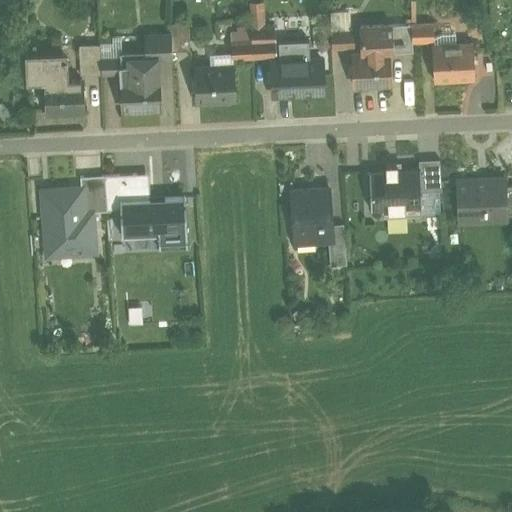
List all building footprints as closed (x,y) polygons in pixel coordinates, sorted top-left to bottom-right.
[(189,23),(171,24),(172,36),(172,52),(190,51),(189,23)] [(434,42),(433,24),(411,25),(412,42),(434,42)] [(411,25),(392,26),(394,54),(413,53),(412,42),(411,25)] [(392,26),(361,28),(362,54),(353,54),(354,86),(391,84),(389,54),(394,54),(392,26)] [(274,27),(251,28),(252,42),(253,57),(274,56),(273,42),(275,42),(274,27)] [(353,30),(332,31),(333,50),(354,48),(353,30)] [(172,36),(145,37),(146,58),(158,58),(158,59),(173,58),(172,52),(172,36)] [(252,42),(232,44),(232,58),(253,57),(252,42)] [(100,45),(80,45),(81,74),(102,74),(101,58),(100,45)] [(471,45),(434,47),(436,80),(472,79),(471,45)] [(68,58),(28,60),(29,83),(46,83),(48,114),(84,112),(82,79),(69,80),(68,58)] [(122,58),(101,58),(102,74),(122,73),(121,59),(122,59),(122,58)] [(158,59),(158,58),(146,58),(122,59),(121,59),(122,73),(123,110),(160,109),(158,59)] [(322,59),(274,62),(276,94),(324,91),(322,59)] [(233,66),(195,69),(197,102),(235,100),(233,66)] [(386,165),(386,170),(369,171),(371,211),(388,210),(388,214),(406,213),(406,209),(422,208),(422,207),(421,168),(398,169),(398,166),(389,167),(389,165),(386,165)] [(105,176),(80,177),(81,189),(90,188),(92,213),(108,212),(105,176)] [(506,179),(457,182),(459,222),(507,220),(507,217),(506,187),(506,179)] [(81,189),(43,192),(47,235),(56,234),(57,255),(95,252),(92,213),(90,188),(81,189)] [(329,188),(291,191),(295,238),(315,236),(315,242),(329,241),(333,241),(332,225),(329,188)] [(184,198),(120,201),(122,237),(124,237),(124,236),(158,234),(158,236),(159,236),(159,251),(188,250),(185,197),(184,197),(184,198)] [(344,224),(332,225),(333,241),(329,241),(330,253),(346,252),(344,224)]
